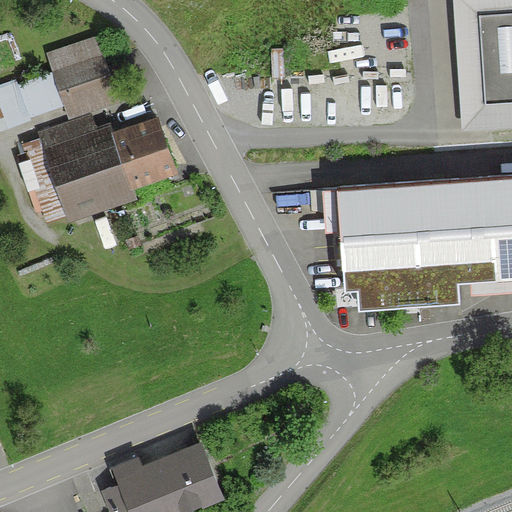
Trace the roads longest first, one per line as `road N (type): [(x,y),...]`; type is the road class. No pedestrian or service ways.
road 1 (residential): [(114,0),(164,54),(304,308),(310,348)]
road 2 (unclassified): [(0,489),(276,375),(310,348)]
road 3 (unclassified): [(310,348),(380,375),(261,511)]
